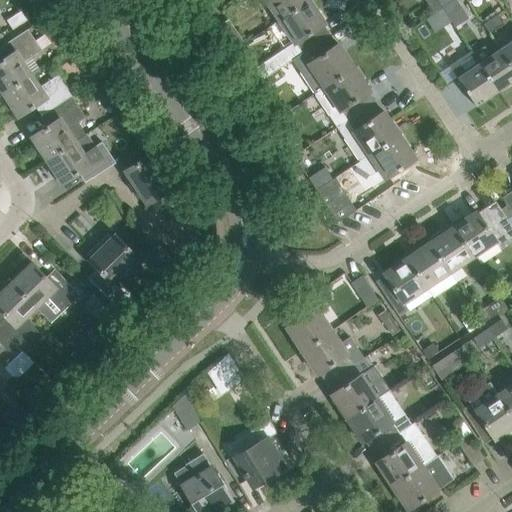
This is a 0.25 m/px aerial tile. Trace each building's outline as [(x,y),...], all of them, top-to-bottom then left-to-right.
[(265,0),(278,20),(307,0),(265,0)] [(284,49),(294,42),(301,53),(324,38),(318,28),(325,23),(309,0),(307,0),(278,20),(268,26),(284,49)] [(433,14),(442,8),(436,0),(425,0),(424,1),(433,14)] [(436,0),(442,8),(454,0),(436,0)] [(456,0),(454,0),(442,8),(448,18),(462,8),(456,0)] [(448,18),(442,8),(433,14),(443,28),(451,23),(448,18)] [(12,29),(26,20),(21,12),(7,21),(12,29)] [(497,15),(483,24),(489,33),(503,24),(497,15)] [(244,43),(229,21),(218,28),(232,51),(244,43)] [(0,89),(2,92),(30,74),(23,62),(41,50),(27,29),(3,45),(10,55),(0,61),(0,89)] [(301,53),(324,87),(354,67),(338,43),(331,48),(324,38),(301,53)] [(511,40),(500,49),(511,67),(511,40)] [(248,89),(301,53),(294,42),(284,49),(240,78),(248,89)] [(473,54),(478,63),(498,92),(511,81),(511,67),(500,49),(490,55),(484,47),(473,54)] [(478,63),(457,77),(476,106),(498,92),(478,63)] [(370,91),(354,67),(324,87),(346,121),(369,105),(363,96),(370,91)] [(40,102),(47,111),(71,95),(57,75),(39,87),(30,74),(2,92),(18,116),(40,102)] [(46,159),(85,133),(77,122),(85,117),(71,95),(47,111),(54,121),(31,136),(46,159)] [(369,105),(346,121),(337,127),(360,161),(399,135),(383,111),(376,116),(369,105)] [(84,168),(90,177),(91,178),(115,163),(101,142),(83,154),(75,141),(86,134),(85,133),(46,159),(62,183),(84,168)] [(415,159),(399,135),(360,161),(355,164),(370,174),(379,169),(384,177),(385,179),(415,159)] [(149,160),(161,153),(152,138),(130,153),(136,163),(125,170),(147,204),(168,190),(149,160)] [(335,178),(316,190),(331,214),(337,223),(338,222),(356,210),(350,202),(335,178)] [(511,239),(511,226),(499,206),(481,218),(476,211),(452,227),(472,257),(495,241),(499,248),(511,239)] [(449,272),(461,264),(469,278),(481,270),(472,257),(452,227),(429,242),(449,272)] [(117,288),(111,283),(137,257),(114,235),(103,246),(98,242),(87,253),(91,257),(89,260),(97,268),(87,278),(107,298),(117,288)] [(449,272),(429,242),(406,257),(426,287),(449,272)] [(165,275),(174,269),(176,268),(161,244),(149,252),(165,275)] [(388,281),(379,286),(398,315),(407,309),(403,303),(414,295),(426,287),(406,257),(383,273),(388,281)] [(32,263),(12,282),(35,307),(46,296),(62,312),(79,295),(59,274),(51,282),(32,263)] [(363,277),(352,284),(366,306),(378,298),(363,277)] [(337,293),(347,286),(344,281),(334,287),(337,293)] [(0,310),(10,321),(1,329),(22,350),(40,333),(25,317),(35,307),(12,282),(0,293),(0,310)] [(477,313),(483,322),(498,313),(491,303),(477,313)] [(285,327),(301,350),(331,330),(315,306),(285,327)] [(393,338),(403,330),(388,307),(377,314),(393,338)] [(469,331),(483,322),(477,313),(463,322),(469,331)] [(502,319),(487,329),(493,338),(508,328),(502,319)] [(0,363),(4,367),(22,350),(1,329),(0,330),(0,363)] [(493,338),(487,329),(474,338),(480,347),(493,338)] [(324,370),(331,380),(354,364),(331,330),(301,350),(317,374),(324,370)] [(434,344),(422,351),(427,359),(439,351),(434,344)] [(228,353),(207,373),(214,385),(238,370),(228,353)] [(446,356),(431,366),(441,379),(455,370),(446,356)] [(376,398),(354,364),(331,380),(337,390),(331,394),(346,418),(376,398)] [(511,415),(511,385),(498,394),(511,415)] [(376,447),(399,432),(412,423),(389,389),(376,398),(346,418),(362,442),(369,437),(376,447)] [(511,427),(511,415),(498,394),(475,410),(470,403),(461,410),(481,438),(489,433),(494,440),(511,427)] [(200,422),(184,395),(172,406),(186,430),(200,422)] [(376,462),(392,486),(437,455),(438,455),(415,421),(412,423),(399,432),(376,447),(382,457),(376,462)] [(259,426),(228,445),(235,457),(244,472),(243,473),(245,477),(247,476),(253,486),(256,484),(257,485),(271,477),(270,475),(284,467),(266,438),(259,426)] [(483,457),(468,434),(457,442),(471,464),(483,457)] [(182,484),(182,485),(198,511),(206,511),(215,507),(216,509),(231,500),(225,490),(227,489),(217,472),(215,473),(203,453),(185,464),(186,467),(175,473),(182,484)] [(437,455),(392,486),(408,510),(453,479),(437,455)] [(79,496),(68,505),(72,511),(102,511),(108,509),(91,484),(79,496)]
